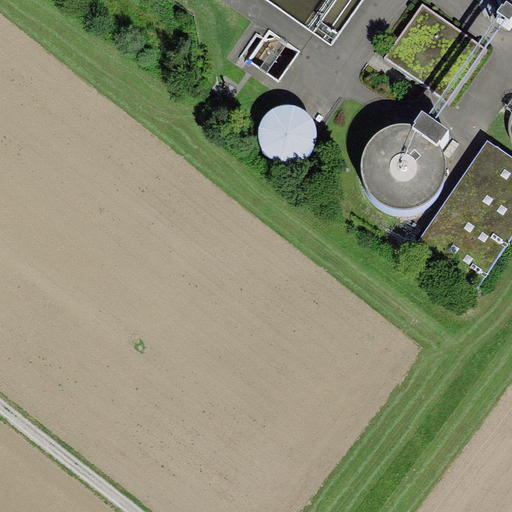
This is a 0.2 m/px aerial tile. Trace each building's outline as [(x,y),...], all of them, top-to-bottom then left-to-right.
[(511,0),(497,0),(496,8),(511,11),(511,0)] [(455,102),(488,50),(424,11),(406,38),(426,51),(415,70),(434,82),(431,87),(455,102)] [(263,162),(315,163),(316,119),(264,118),(263,162)] [(425,222),(458,141),(417,125),(411,139),(391,131),(363,196),(425,222)] [(420,248),(485,289),(511,247),(511,159),(488,144),(420,248)]
